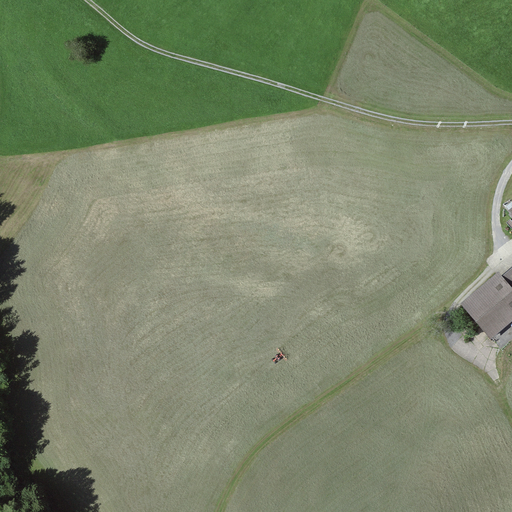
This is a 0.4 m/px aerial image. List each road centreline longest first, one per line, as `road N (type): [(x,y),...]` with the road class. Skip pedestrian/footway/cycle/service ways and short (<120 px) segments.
road 1 (track): [(87,0),(159,54),(414,125),(511,128)]
road 2 (track): [(461,300),(501,249),(504,177),(511,173)]
